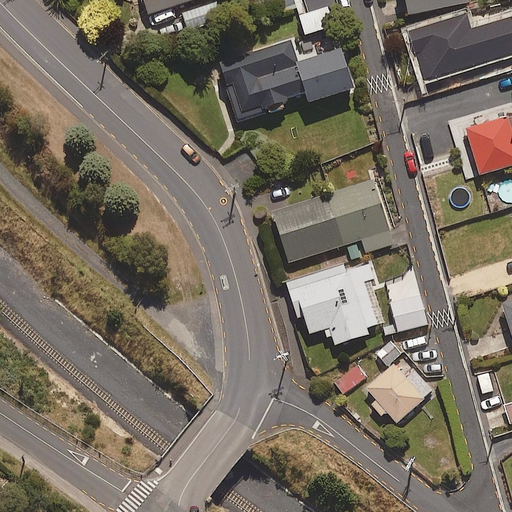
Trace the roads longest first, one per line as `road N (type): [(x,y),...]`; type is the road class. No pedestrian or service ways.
road 1 (residential): [(489,511),(357,0)]
road 2 (residential): [(0,1),(206,205),(242,306),(246,387)]
road 3 (track): [(0,169),(141,297),(249,360)]
road 4 (residential): [(446,511),(313,415),(246,387)]
road 5 (residential): [(0,412),(122,491),(178,510)]
road 6 (residential): [(246,387),(236,418),(189,480),(178,510)]
